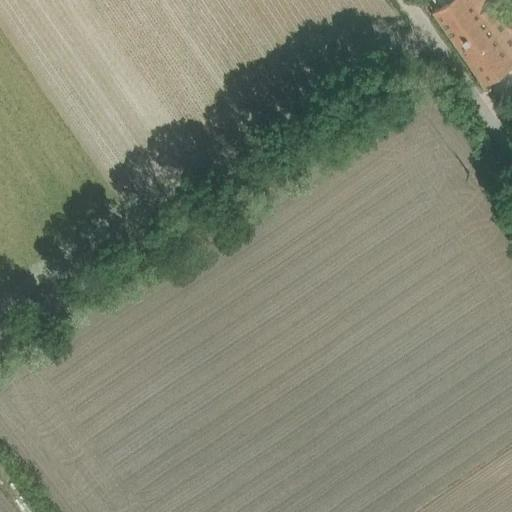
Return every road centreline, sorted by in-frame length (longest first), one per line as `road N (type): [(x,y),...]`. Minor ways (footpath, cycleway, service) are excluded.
road 1 (track): [(431,30),(0,328)]
road 2 (unclassified): [(511,147),(414,5)]
